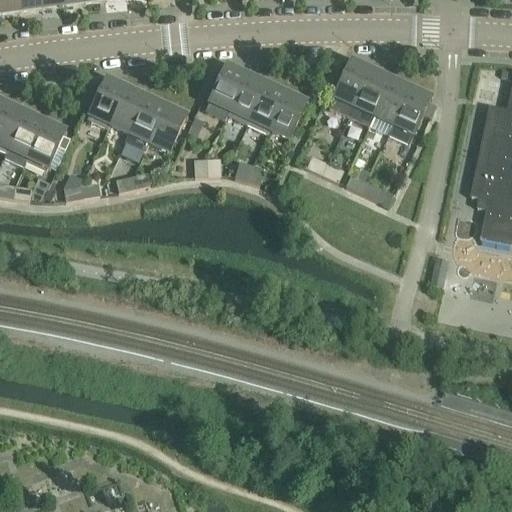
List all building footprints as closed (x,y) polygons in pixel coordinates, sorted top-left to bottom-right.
[(0,0),(0,18),(19,16),(16,0),(0,0)] [(41,14),(38,0),(16,0),(19,16),(41,14)] [(62,11),(60,0),(38,0),(41,14),(62,11)] [(82,0),(60,0),(62,11),(83,8),(82,0)] [(105,5),(104,0),(82,0),(83,8),(105,5)] [(349,123),(354,113),(370,77),(347,67),(347,68),(349,69),(344,79),(339,77),(333,89),(339,92),(334,102),(332,101),(331,102),(333,103),(328,114),(349,123)] [(209,108),(205,116),(225,126),(227,122),(245,82),(223,71),(222,72),(225,73),(220,84),(214,81),(209,94),(214,96),(209,107),(207,106),(206,107),(209,108)] [(511,85),(511,77),(503,76),(502,84),(511,85)] [(349,123),(368,133),(390,86),(370,77),(354,113),(349,123)] [(265,91),(245,82),(227,122),(246,131),(265,91)] [(125,95),(103,85),(102,86),(104,87),(99,97),(94,95),(88,107),(94,110),(89,120),(87,119),(86,120),(88,121),(86,126),(107,135),(125,95)] [(390,86),(368,133),(388,142),(409,95),(390,86)] [(285,100),(265,91),(246,131),(266,140),(285,100)] [(145,104),(125,95),(107,135),(109,131),(128,140),(145,104)] [(388,142),(408,151),(413,140),(415,141),(416,140),(414,139),(429,106),(431,107),(432,106),(409,95),(388,142)] [(511,97),(508,117),(490,113),(471,204),(480,206),(478,215),(487,217),(481,246),(511,252),(511,97)] [(266,140),(267,140),(269,136),(291,146),(291,145),(289,144),(304,111),(307,112),(307,110),(285,100),(266,140)] [(128,140),(124,149),(144,158),(148,149),(164,114),(145,104),(128,140)] [(0,119),(0,157),(5,160),(7,155),(24,120),(4,111),(0,119)] [(148,149),(170,159),(171,158),(169,157),(184,124),(186,125),(187,124),(164,114),(148,149)] [(5,160),(3,164),(23,174),(25,169),(27,164),(43,129),(24,120),(7,155),(5,160)] [(194,124),(185,143),(193,147),(202,127),(194,124)] [(25,169),(45,178),(47,174),(49,175),(50,174),(48,173),(63,139),(65,140),(66,139),(43,129),(25,169)] [(327,170),(314,164),(309,175),(322,181),(327,170)] [(207,183),(220,182),(219,168),(207,169),(207,183)] [(207,183),(207,169),(194,169),(194,183),(207,183)] [(250,174),(238,170),(234,184),(246,188),(250,174)] [(322,181),(335,187),(340,176),(327,170),(322,181)] [(246,188),(259,192),(263,178),(250,174),(246,188)] [(348,193),(361,199),(366,188),(365,188),(370,178),(361,174),(356,184),(353,182),(348,193)] [(135,195),(149,192),(146,179),(132,182),(135,195)] [(135,195),(132,182),(118,186),(121,198),(135,195)] [(38,185),(30,203),(42,208),(50,190),(38,185)] [(361,199),(374,205),(379,194),(366,188),(361,199)] [(14,192),(0,190),(0,202),(12,204),(14,192)] [(82,205),(96,202),(94,190),(80,192),(82,205)] [(12,204),(26,207),(28,194),(14,192),(12,204)] [(82,205),(80,192),(66,195),(68,207),(82,205)] [(437,265),(431,292),(443,295),(449,267),(437,265)] [(511,316),(511,315),(444,301),(438,328),(506,342),(511,316)]
